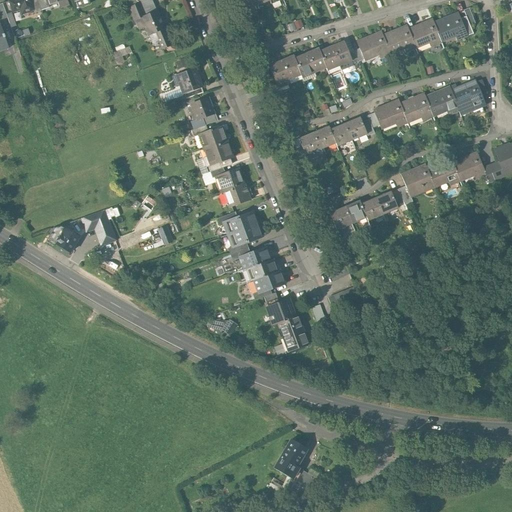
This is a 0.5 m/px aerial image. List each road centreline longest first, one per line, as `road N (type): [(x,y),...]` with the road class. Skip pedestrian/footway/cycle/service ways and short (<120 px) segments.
road 1 (primary): [(511,431),(363,411),(258,377),(134,317),(0,235)]
road 2 (residential): [(250,136),(348,114),(370,96),(492,65)]
road 3 (residential): [(282,210),(371,189),(410,157),(496,135),(498,120)]
road 4 (residential): [(218,60),(433,0)]
road 5 (track): [(380,371),(511,332)]
